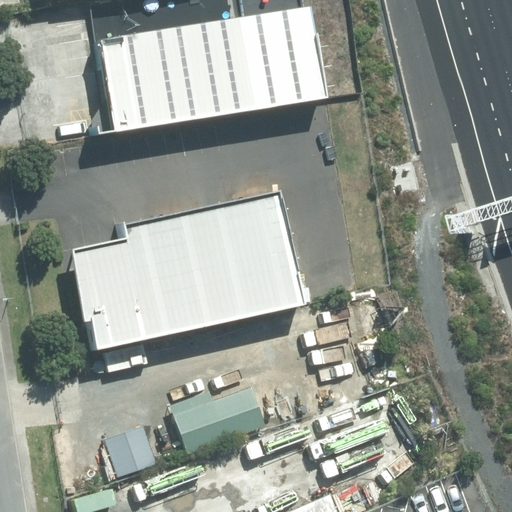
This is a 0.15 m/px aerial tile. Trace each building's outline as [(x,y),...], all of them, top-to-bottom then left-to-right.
[(21,0),(23,10),(91,0),(21,0)] [(314,14),(107,50),(124,144),(331,108),(314,14)] [(287,219),(84,267),(107,363),(310,315),(287,219)] [(251,388),(170,416),(187,465),(267,437),(251,388)] [(91,419),(52,433),(57,446),(62,445),(80,496),(114,485),(99,442),(91,419)] [(101,446),(116,488),(159,473),(143,430),(101,446)]
